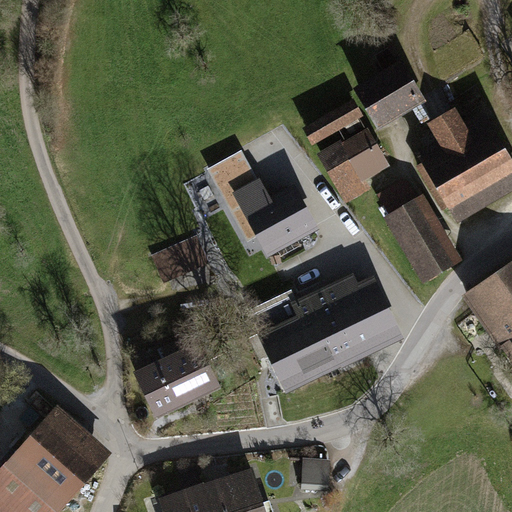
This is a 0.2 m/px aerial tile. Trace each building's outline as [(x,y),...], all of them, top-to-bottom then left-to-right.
[(406,68),(359,96),(383,136),(430,108),(406,68)] [(354,105),(304,134),(315,154),(365,124),(354,105)] [(443,148),(420,161),(452,219),(511,185),(511,158),(491,120),(470,132),(462,116),(433,132),(443,148)] [(367,186),(391,174),(371,134),(323,159),(349,208),(372,196),(367,186)] [(240,150),(208,169),(248,241),(257,236),(268,256),(319,227),(294,182),(269,196),(258,177),(256,178),(240,150)] [(428,202),(388,225),(425,292),(466,269),(428,202)] [(198,236),(152,255),(165,284),(210,264),(198,236)] [(511,271),(467,303),(506,359),(511,355),(511,356),(511,271)] [(308,292),(344,366),(404,338),(376,276),(358,285),(352,272),(308,292)] [(344,366),(308,292),(291,300),(297,313),(257,331),(287,393),(344,366)] [(197,340),(134,371),(157,416),(219,386),(197,340)] [(49,511),(99,457),(52,415),(0,473),(0,508),(4,511),(49,511)] [(330,491),(331,461),(303,461),(303,490),(330,491)] [(264,511),(251,472),(204,488),(212,511),(264,511)] [(212,511),(204,488),(162,502),(165,511),(212,511)]
